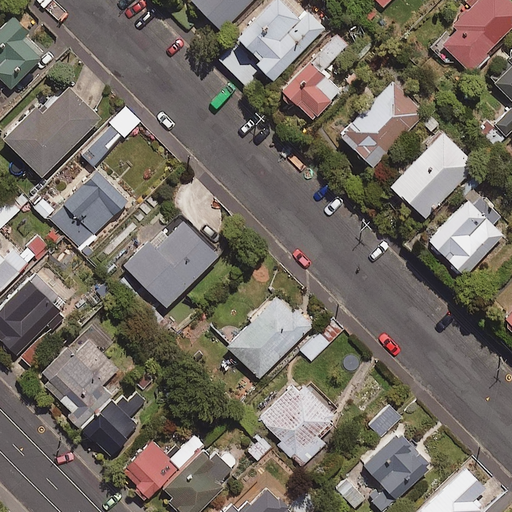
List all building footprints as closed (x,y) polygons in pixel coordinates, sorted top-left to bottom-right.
[(193,0),(218,27),(248,0),(193,0)] [(269,75),(323,26),(307,8),(298,16),(283,0),(264,0),(233,29),(255,54),(252,57),(269,75)] [(454,23),(431,47),(449,65),(457,57),(472,72),(501,42),(496,38),(511,21),(511,1),(510,0),(468,0),(450,19),(454,23)] [(0,76),(9,86),(41,53),(22,35),(27,29),(8,10),(0,18),(0,76)] [(335,31),(307,56),(319,69),(347,43),(335,31)] [(234,40),(216,57),(243,85),(260,69),(234,40)] [(511,124),(511,46),(504,54),(508,57),(489,75),(511,98),(511,100),(493,119),(505,131),(511,124)] [(307,56),(278,84),(308,116),(338,89),(319,69),(307,56)] [(422,111),(389,77),(336,129),(369,163),(422,111)] [(97,114),(64,81),(38,107),(30,99),(0,128),(0,132),(38,172),(97,114)] [(10,86),(0,95),(0,107),(2,110),(19,94),(10,86)] [(123,103),(107,119),(109,120),(119,131),(123,135),(139,120),(123,103)] [(119,131),(109,120),(78,150),(88,161),(119,131)] [(473,162),(439,127),(387,178),(421,213),(473,162)] [(126,198),(94,166),(60,200),(62,202),(48,216),(82,249),(96,235),(92,232),(126,198)] [(423,238),(434,249),(437,246),(448,257),(445,260),(458,274),(501,233),(491,223),(499,216),(472,188),(481,180),(472,171),(456,187),(465,196),(423,238)] [(38,192),(28,202),(44,217),(54,207),(38,192)] [(0,223),(18,207),(10,198),(5,203),(1,200),(0,201),(0,223)] [(215,250),(175,209),(147,237),(144,233),(119,258),(163,302),(215,250)] [(21,251),(1,232),(0,233),(0,286),(32,252),(25,246),(21,251)] [(0,297),(0,337),(14,351),(15,350),(34,331),(43,322),(51,330),(66,315),(49,299),(55,292),(31,268),(0,297)] [(290,308),(273,292),(224,342),(258,376),(311,322),(293,305),(290,308)] [(511,304),(502,316),(511,325),(511,304)] [(342,326),(330,314),(297,347),(309,359),(342,326)] [(79,426),(110,393),(99,383),(116,365),(104,354),(115,341),(93,320),(67,347),(63,344),(35,374),(71,409),(66,414),(79,426)] [(46,343),(34,331),(15,350),(27,362),(46,343)] [(138,364),(127,375),(142,389),(153,378),(138,364)] [(330,417),(333,413),(301,382),(297,386),(291,380),(257,415),(280,438),(276,442),(301,466),(324,442),(318,436),(333,420),(330,417)] [(110,393),(79,426),(107,454),(136,424),(127,415),(142,399),(128,385),(116,399),(110,393)] [(400,414),(387,402),(368,424),(381,436),(400,414)] [(382,482),(395,496),(432,461),(397,424),(360,459),(382,482)] [(160,482),(202,442),(192,431),(167,455),(148,435),(118,464),(135,481),(132,483),(145,497),(154,489),(160,482)] [(268,445),(258,436),(246,450),(256,459),(268,445)] [(202,442),(160,482),(171,493),(168,496),(182,511),(195,511),(222,486),(218,482),(238,462),(226,450),(220,456),(204,440),(202,442)] [(413,511),(473,511),(479,507),(471,498),(484,484),(463,463),(413,511)] [(365,494),(345,473),(333,484),(353,506),(365,494)] [(393,498),(380,484),(367,496),(380,510),(393,498)] [(292,511),(282,502),(272,511),(270,511),(253,494),(237,510),(228,501),(217,511),(292,511)]
